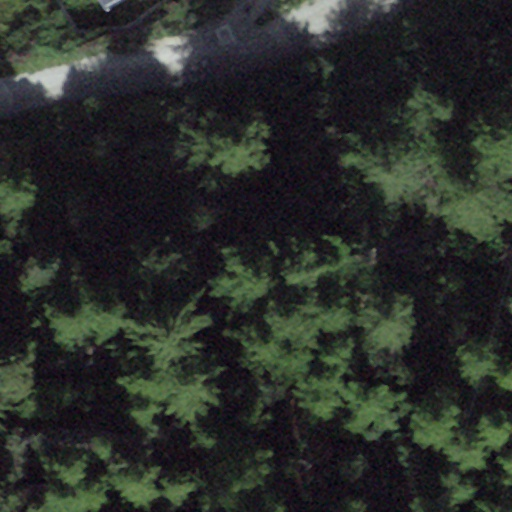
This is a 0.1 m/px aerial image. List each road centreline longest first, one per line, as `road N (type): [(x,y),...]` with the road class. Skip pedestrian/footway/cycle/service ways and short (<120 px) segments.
road 1 (track): [(375,0),(292,39),(163,81)]
road 2 (track): [(163,81),(0,106)]
